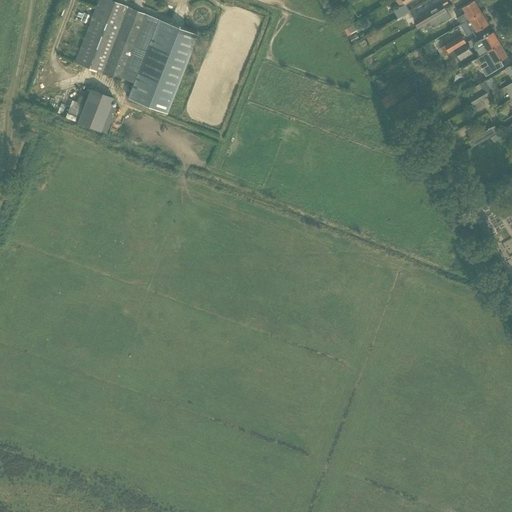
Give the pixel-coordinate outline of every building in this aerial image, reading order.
[(127,97),(167,112),(198,34),(109,0),(98,0),(74,63),(119,80),(120,77),(133,82),(127,97)] [(466,12),(457,17),(461,24),(481,12),(474,0),(473,0),(469,3),(468,3),(468,4),(462,7),(466,12)] [(425,14),(414,21),(418,28),(424,24),(430,21),(447,11),(442,4),(425,14)] [(447,11),(430,21),(424,24),(428,31),(451,18),(447,11)] [(461,24),(460,24),(467,35),(476,30),(477,31),(482,28),(484,27),(489,24),(481,12),(461,24)] [(485,44),(477,49),(480,55),(481,56),(486,53),(500,44),(493,32),(488,35),(488,34),(487,35),(487,36),(481,39),(485,44)] [(374,34),(367,38),(370,43),(377,39),(374,34)] [(445,46),(449,52),(466,42),(462,35),(445,45),(445,46)] [(449,52),(446,53),(451,61),(459,56),(463,54),(466,58),(472,54),(466,42),(449,52)] [(481,56),(476,58),(480,65),(486,61),(488,65),(482,68),(486,76),(504,65),(501,60),(508,56),(500,44),(486,53),(481,56)] [(476,93),(469,97),(470,99),(474,104),(474,105),(481,101),(487,97),(494,93),(487,79),(485,80),(480,83),(480,84),(477,85),(473,88),(476,93)] [(459,93),(465,90),(462,85),(456,88),(459,93)] [(77,122),(101,131),(114,98),(90,89),(77,122)] [(385,97),(390,106),(399,101),(394,92),(385,97)] [(487,97),(489,101),(496,97),(494,93),(487,97)] [(406,100),(411,108),(419,104),(414,95),(406,100)] [(75,120),(79,108),(76,108),(77,104),(70,102),(66,117),(75,120)] [(473,147),(491,137),(487,130),(469,141),(473,147)] [(138,147),(146,150),(149,142),(141,139),(138,147)] [(442,142),(434,146),(436,150),(444,146),(442,142)]
